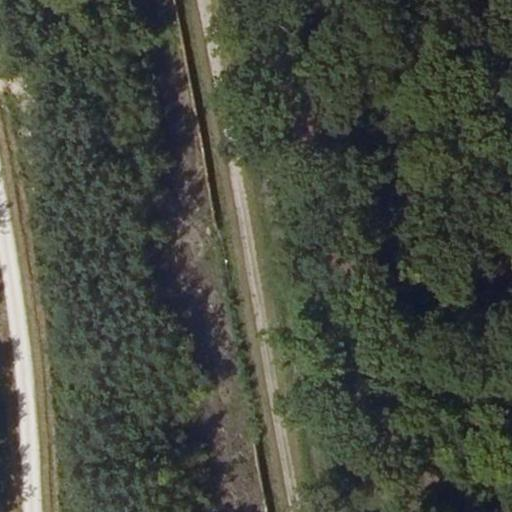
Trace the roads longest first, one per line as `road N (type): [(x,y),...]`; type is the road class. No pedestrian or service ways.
road 1 (track): [(221,0),(317,511)]
road 2 (track): [(35,511),(34,428),(0,212)]
